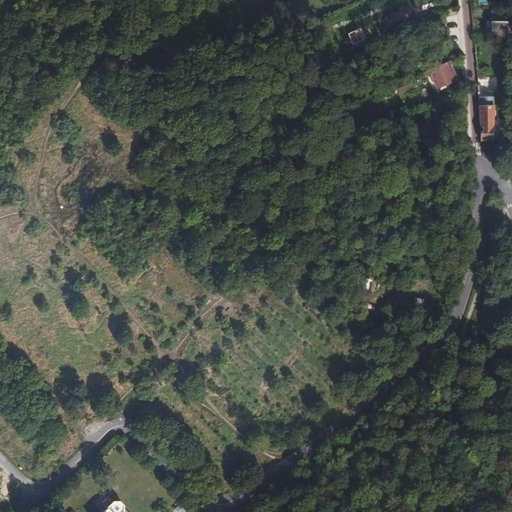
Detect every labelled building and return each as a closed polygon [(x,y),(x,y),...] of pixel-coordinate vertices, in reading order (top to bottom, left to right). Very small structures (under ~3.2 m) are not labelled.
[(389,27),(396,23),(411,15),(407,7),(385,19),(389,27)] [(486,31),(506,32),(506,23),(486,22),(486,31)] [(347,35),(352,45),(362,40),(358,30),(347,35)] [(305,55),(310,65),(316,62),(311,52),(305,55)] [(455,79),(447,61),(424,71),(426,77),(431,74),(437,88),(455,79)] [(316,62),(310,65),(312,70),(319,67),(316,62)] [(409,78),(388,88),(392,95),(413,85),(409,78)] [(481,141),(492,141),(492,92),(483,91),(483,81),(476,81),(481,141)] [(386,305),(395,309),(399,299),(390,296),(386,305)] [(124,511),(122,509),(122,510),(121,509),(123,505),(118,501),(112,501),(105,508),(106,508),(103,510),(100,511),(124,511)]
